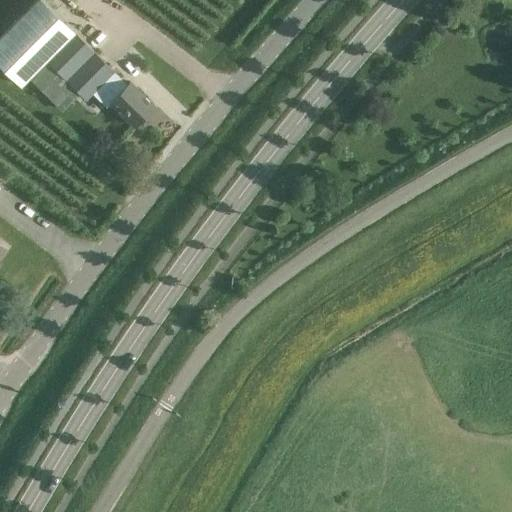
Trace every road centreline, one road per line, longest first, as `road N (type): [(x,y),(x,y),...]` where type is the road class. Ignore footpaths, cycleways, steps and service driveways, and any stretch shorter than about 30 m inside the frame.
road 1 (tertiary): [(28,511),(139,332),(234,203),(406,0)]
road 2 (unclassified): [(100,511),(175,390),(231,319),(332,241),(511,133)]
road 3 (unclassified): [(0,411),(82,280),(316,0)]
